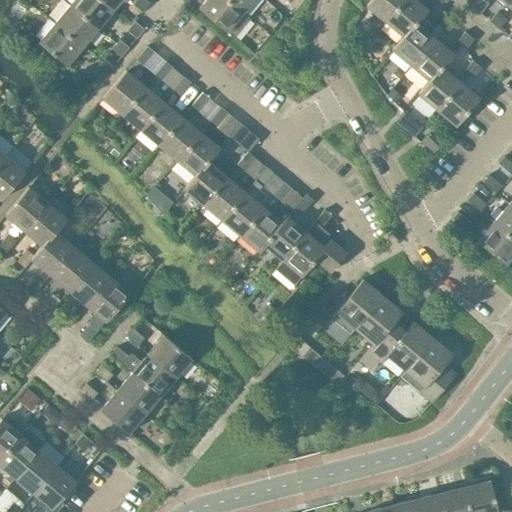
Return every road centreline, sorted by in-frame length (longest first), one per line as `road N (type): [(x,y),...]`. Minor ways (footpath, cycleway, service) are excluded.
road 1 (residential): [(286,134),(155,28)]
road 2 (residential): [(369,254),(338,193),(286,152),(286,134)]
road 3 (tertiary): [(465,420),(422,452),(326,476)]
road 4 (residential): [(421,224),(511,113)]
road 5 (residential): [(421,224),(351,100)]
road 6 (tertiary): [(192,511),(326,476)]
road 7 (residential): [(511,316),(450,263),(421,224)]
